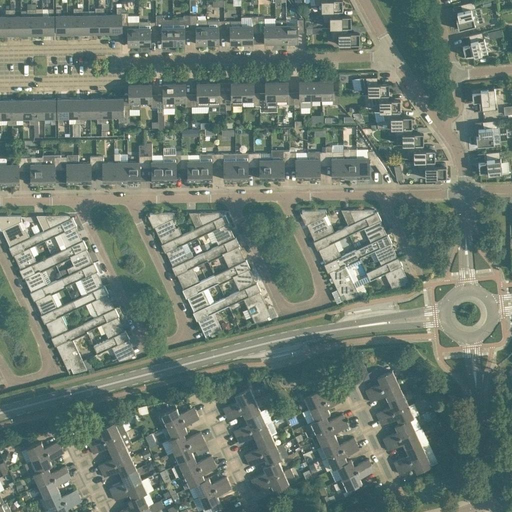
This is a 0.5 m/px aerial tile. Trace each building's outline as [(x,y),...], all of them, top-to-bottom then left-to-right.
[(314,0),(316,5),(321,4),(322,10),(340,9),(340,10),(343,10),(342,0),(336,0),(331,1),(331,0),(314,0)] [(461,4),(462,10),(457,12),(459,18),(456,19),(459,29),(475,24),(471,9),(476,7),(474,0),(461,4)] [(117,14),(111,14),(111,31),(122,31),(122,29),(122,12),(122,7),(117,6),(117,14)] [(57,32),(68,32),(67,15),(61,15),(61,7),(56,7),(57,32)] [(68,32),(79,31),(78,7),(74,7),(74,15),(67,15),(68,32)] [(79,31),(89,31),(89,14),(83,14),(82,7),(78,7),(79,31)] [(89,31),(100,31),(100,7),(95,7),(95,14),(89,14),(89,31)] [(100,31),(111,31),(111,14),(104,14),(104,7),(100,7),(100,31)] [(0,32),(11,33),(10,8),(6,8),(6,16),(0,15),(0,32)] [(15,8),(10,8),(11,33),(21,32),(21,16),(15,16),(15,8)] [(21,16),(21,32),(32,32),(32,8),(27,8),(28,15),(21,16)] [(32,32),(43,32),(43,8),(43,15),(36,15),(36,8),(32,8),(32,32)] [(49,8),(43,8),(43,32),(54,32),(54,8),(49,8)] [(340,18),(340,10),(340,9),(322,10),(324,21),(330,20),(330,27),(330,26),(348,26),(351,26),(351,16),(340,18)] [(128,45),(139,44),(139,21),(128,21),(128,12),(125,12),(122,12),(122,29),(128,29),(128,45)] [(156,14),(156,21),(156,34),(162,34),(162,44),(174,44),(173,18),(163,18),(162,14),(156,14)] [(185,33),(190,33),(190,15),(189,15),(183,15),(183,18),(173,18),(174,44),(185,44),(185,33)] [(197,43),(208,43),(207,25),(207,19),(197,20),(197,15),(190,15),(190,33),(196,33),(197,43)] [(253,32),(259,32),(258,16),(258,15),(252,15),(253,24),(241,25),(242,43),(253,42),(253,32)] [(264,16),(258,16),(259,32),(265,32),(265,42),(276,42),(276,24),(265,24),(264,16)] [(297,24),(286,24),(287,42),(298,42),(298,31),(304,31),(303,18),(297,18),(297,24)] [(276,19),(276,24),(276,42),(287,42),(286,24),(286,19),(276,19)] [(218,25),(207,25),(208,43),(219,43),(219,33),(225,33),(224,20),(218,20),(218,25)] [(230,20),(224,20),(225,33),(231,32),(231,43),(242,43),(241,25),(241,20),(230,20)] [(156,21),(139,21),(139,44),(151,44),(150,34),(156,34),(156,21)] [(348,34),(348,26),(330,26),(330,27),(332,38),(338,37),(338,43),(360,43),(360,32),(348,34)] [(489,36),(502,35),(501,28),(489,30),(489,36)] [(482,31),(469,35),(460,37),(465,57),(489,56),(482,31)] [(389,94),(389,82),(377,82),(377,76),(360,77),(362,89),(368,87),(368,94),(371,94),(389,93),(389,94)] [(300,91),(294,91),(294,104),(294,106),(311,106),(311,98),(311,80),(300,81),(300,91)] [(322,80),(311,80),(311,98),(322,98),(322,80)] [(333,80),(322,80),(322,98),(333,98),(333,103),(339,103),(339,90),(333,90),(333,80)] [(254,81),(243,82),(243,99),(254,99),(254,104),(255,104),(260,104),(260,92),(254,92),(254,81)] [(277,99),(277,81),(265,81),(266,91),(260,92),(260,104),(277,104),(277,99)] [(288,81),(277,81),(277,99),(288,99),(288,104),(294,104),(294,91),(288,91),(288,81)] [(192,106),(209,105),(208,82),(197,82),(197,93),(192,93),(192,106)] [(208,82),(209,105),(226,105),(226,92),(220,92),(220,82),(208,82)] [(232,92),(226,92),(226,105),(243,105),(243,99),(243,82),(231,82),(232,92)] [(141,108),(140,101),(140,83),(129,84),(129,101),(131,101),(131,108),(141,108)] [(152,106),(158,106),(157,93),(151,93),(151,83),(140,83),(140,101),(151,101),(152,106)] [(157,93),(158,106),(158,111),(163,111),(163,107),(175,106),(175,101),(174,83),(163,83),(163,93),(157,93)] [(192,106),(192,93),(186,93),(185,83),(174,83),(175,101),(186,100),(186,106),(192,106)] [(473,101),(479,101),(482,100),(482,110),(496,109),(494,87),(471,88),(471,89),(472,89),(473,101)] [(371,94),(373,105),(379,104),(379,111),(383,110),(400,110),(401,110),(401,99),(389,99),(389,94),(389,93),(371,94)] [(80,123),(80,98),(69,99),(69,115),(76,115),(76,123),(80,123)] [(91,98),(80,98),(80,123),(85,123),(84,115),(91,115),(91,98)] [(97,122),(102,122),(101,98),(91,98),(91,115),(97,115),(97,122)] [(112,98),(101,98),(102,122),(106,122),(106,115),(112,115),(112,98)] [(123,98),(112,98),(112,115),(119,115),(119,130),(124,130),(124,128),(124,122),(123,104),(123,98)] [(17,116),(23,116),(23,99),(12,100),(12,124),(17,124),(17,116)] [(33,99),(23,99),(23,116),(29,116),(29,124),(34,124),(33,99)] [(38,116),(45,116),(44,99),(33,99),(34,124),(38,124),(38,116)] [(44,99),(45,116),(51,116),(51,123),(56,123),(55,99),(44,99)] [(63,116),(69,115),(69,99),(58,99),(58,123),(63,123),(63,116)] [(12,124),(12,100),(1,100),(1,117),(8,117),(8,124),(9,126),(12,125),(12,124)] [(377,123),(378,128),(394,127),(412,126),(412,127),(412,115),(401,116),(400,110),(383,110),(384,119),(376,121),(377,123)] [(497,119),(483,121),(483,127),(478,128),(479,135),(476,135),(477,145),(494,143),(493,127),(497,127),(497,119)] [(394,127),(396,138),(402,137),(402,144),(406,144),(405,144),(423,143),(424,143),(423,132),(412,132),(412,127),(412,126),(394,127)] [(164,180),(164,160),(152,161),(152,142),(145,142),(145,144),(146,168),(152,167),(152,180),(155,180),(164,181),(164,180)] [(405,144),(406,144),(408,155),(414,154),(414,161),(417,161),(417,160),(435,160),(435,149),(423,149),(423,143),(405,144)] [(140,168),(146,168),(145,144),(139,144),(139,154),(139,161),(128,161),(128,180),(131,180),(140,182),(140,181),(139,181),(140,180),(140,168)] [(344,176),(344,157),(343,150),(332,151),(332,145),(326,145),(326,151),(326,164),(332,164),(332,176),(335,176),(344,178),(344,177),(344,176)] [(284,165),(290,165),(290,151),(290,148),(271,148),(272,158),(272,178),(275,177),(284,179),(284,178),(283,178),(284,177),(284,165)] [(356,176),(357,176),(357,157),(349,157),(349,148),(343,148),(343,150),(344,157),(344,176),(345,176),(345,175),(347,175),(347,176),(356,178),(356,177),(355,177),(356,176)] [(356,148),(357,157),(357,176),(360,176),(369,177),(368,177),(369,176),(369,164),(375,163),(375,157),(377,156),(373,150),(368,150),(368,148),(356,148)] [(308,177),(308,158),(296,158),(296,151),(290,151),(290,165),(296,165),(296,177),(299,177),(308,179),(308,178),(308,177)] [(320,164),(326,164),(326,151),(325,151),(319,151),(308,151),(308,158),(308,177),(311,177),(320,178),(319,178),(320,177),(320,164)] [(500,151),(483,152),(477,153),(479,174),(502,173),(500,151)] [(114,152),(115,161),(115,180),(116,180),(116,179),(118,179),(118,180),(127,182),(127,181),(127,180),(128,180),(128,161),(120,161),(120,152),(114,152)] [(236,178),(236,152),(218,153),(218,166),(224,166),(224,178),(227,178),(236,180),(236,179),(236,178)] [(248,166),(254,166),(254,152),(236,152),(236,178),(239,178),(248,180),(248,179),(247,179),(248,178),(248,166)] [(260,152),(254,152),(254,166),(260,165),(260,178),(263,178),(272,179),(272,178),(272,158),(260,159),(260,152)] [(176,167),(182,167),(182,153),(164,154),(164,160),(164,180),(167,179),(175,181),(176,180),(175,180),(176,179),(176,167)] [(200,179),(200,160),(188,160),(188,153),(182,153),(182,167),(188,167),(188,179),(191,179),(200,181),(200,180),(200,179)] [(200,153),(200,160),(200,179),(203,179),(211,180),(212,180),(211,180),(212,179),(212,166),(218,166),(218,153),(200,153)] [(79,181),(79,162),(68,162),(67,155),(61,156),(61,169),(67,169),(67,181),(70,181),(79,183),(79,182),(79,181)] [(91,169),(97,168),(97,155),(90,155),(90,162),(79,162),(79,181),(82,181),(91,183),(91,182),(91,181),(91,169)] [(103,155),(97,155),(97,168),(103,168),(103,181),(106,181),(115,182),(115,181),(115,180),(115,161),(103,161),(103,155)] [(19,170),(25,170),(25,156),(18,156),(18,163),(7,163),(7,182),(10,182),(19,184),(19,183),(19,182),(19,170)] [(43,156),(31,156),(25,156),(25,170),(31,170),(31,182),(34,182),(43,183),(43,182),(43,162),(43,156)] [(55,169),(61,169),(61,156),(54,156),(54,162),(43,162),(43,182),(46,182),(55,183),(55,181),(55,169)] [(382,174),(387,170),(377,156),(375,157),(375,163),(382,174)] [(417,160),(417,161),(419,172),(425,171),(425,177),(447,177),(446,165),(435,166),(435,160),(417,160)] [(349,224),(346,226),(349,234),(364,227),(371,242),(383,236),(381,231),(384,230),(382,227),(383,226),(383,225),(380,220),(381,219),(380,215),(377,211),(375,212),(374,211),(374,208),(351,209),(351,212),(356,221),(349,224)] [(302,211),(300,212),(306,224),(307,223),(308,223),(310,228),(309,228),(315,240),(335,231),(331,223),(328,224),(324,215),(327,214),(326,213),(326,209),(302,210),(302,211)] [(349,210),(344,212),(349,224),(356,221),(351,212),(351,209),(349,209),(349,210)] [(196,212),(191,215),(197,227),(204,224),(199,214),(199,211),(196,211),(196,212)] [(197,227),(193,229),(197,237),(207,232),(212,230),(217,240),(219,244),(231,238),(229,234),(231,233),(230,229),(231,229),(228,222),(229,222),(225,214),(222,215),(222,214),(222,212),(222,211),(199,211),(199,214),(204,224),(197,227)] [(150,214),(148,215),(153,226),(155,226),(156,225),(158,230),(157,231),(163,243),(182,234),(179,226),(176,227),(172,218),(174,217),(174,216),(174,212),(150,212),(150,214)] [(44,216),(39,218),(45,230),(51,227),(46,217),(46,214),(44,214),(44,216)] [(45,230),(41,232),(45,240),(55,235),(60,233),(64,241),(59,245),(62,249),(66,247),(79,241),(77,237),(79,236),(77,232),(79,231),(76,225),(77,225),(73,216),(70,218),(69,216),(69,214),(70,214),(46,214),(46,217),(51,227),(45,230)] [(0,226),(1,229),(2,229),(4,228),(6,233),(5,234),(10,245),(10,246),(30,237),(26,228),(24,230),(19,221),(22,220),(21,218),(21,215),(0,215),(0,226)] [(315,240),(314,241),(318,249),(319,248),(322,255),(323,254),(325,258),(327,257),(329,261),(342,255),(339,250),(334,241),(339,239),(349,234),(346,226),(335,231),(315,240)] [(163,243),(162,243),(165,252),(167,251),(169,257),(170,257),(171,257),(172,261),(175,260),(177,264),(189,258),(193,256),(191,251),(187,253),(182,244),(187,242),(197,237),(193,229),(182,234),(163,243)] [(10,246),(9,246),(13,254),(14,254),(17,260),(18,260),(20,263),(22,262),(24,267),(37,261),(34,255),(30,247),(35,244),(45,240),(41,232),(35,234),(30,237),(10,246)] [(371,242),(356,248),(356,249),(360,257),(370,252),(375,250),(379,259),(382,264),(393,259),(394,258),(392,254),(394,253),(392,249),(394,249),(391,242),(392,242),(388,234),(387,234),(383,236),(371,242)] [(207,250),(204,251),(208,259),(208,261),(223,254),(229,267),(242,261),(240,257),(242,256),(240,252),(241,251),(239,245),(240,244),(236,236),(235,237),(231,238),(219,244),(207,250)] [(62,249),(52,254),(56,264),(71,257),(74,264),(67,267),(70,273),(77,270),(90,264),(87,259),(90,258),(88,255),(89,254),(86,248),(87,247),(84,239),(82,240),(79,241),(66,247),(62,249)] [(346,298),(360,295),(356,286),(353,281),(347,268),(346,265),(361,258),(360,257),(356,249),(356,248),(342,255),(329,261),(325,263),(324,263),(328,272),(329,271),(332,276),(332,277),(333,277),(339,289),(342,288),(344,293),(340,294),(342,299),(346,298)] [(173,265),(172,266),(176,274),(177,274),(180,280),(181,279),(183,283),(185,282),(187,287),(200,281),(193,266),(208,259),(204,251),(193,256),(189,258),(177,264),(173,265)] [(21,268),(20,269),(24,277),(25,277),(28,283),(29,282),(31,286),(33,285),(35,289),(48,284),(41,271),(45,269),(56,264),(52,254),(50,255),(46,256),(37,261),(24,267),(21,268)] [(367,271),(366,271),(368,275),(370,279),(385,272),(392,286),(405,283),(406,283),(403,277),(405,276),(403,272),(404,271),(403,269),(401,265),(402,264),(399,256),(398,257),(394,258),(393,259),(382,264),(367,271)] [(229,267),(215,274),(218,282),(234,277),(240,290),(252,284),(250,279),(252,278),(251,275),(252,274),(249,268),(250,267),(246,259),(245,259),(242,261),(229,267)] [(70,273),(62,277),(66,285),(75,281),(81,278),(88,292),(100,287),(98,282),(100,281),(99,277),(100,277),(100,276),(97,270),(98,270),(94,262),(93,262),(90,264),(77,270),(70,273)] [(184,288),(183,289),(187,297),(188,296),(190,302),(191,303),(192,302),(194,306),(196,305),(198,309),(210,303),(209,301),(204,289),(218,282),(215,274),(200,281),(187,287),(184,288)] [(32,291),(30,292),(34,300),(35,299),(38,305),(38,306),(40,305),(41,309),(44,308),(46,312),(58,306),(52,293),(67,286),(66,285),(62,277),(57,279),(51,282),(48,284),(35,289),(32,291)] [(240,290),(225,296),(225,297),(229,305),(239,300),(244,298),(252,316),(255,322),(268,318),(267,316),(265,311),(267,310),(261,297),(263,297),(262,296),(260,290),(261,290),(257,282),(256,282),(252,284),(240,290)] [(363,283),(356,286),(360,295),(368,293),(363,283)] [(82,295),(73,299),(73,300),(77,307),(87,303),(92,314),(94,317),(98,315),(111,309),(109,305),(111,304),(109,300),(110,299),(108,293),(109,292),(105,284),(104,285),(100,287),(88,292),(82,295)] [(70,291),(73,299),(80,295),(77,288),(70,291)] [(194,311),(193,311),(197,319),(198,319),(201,325),(202,325),(204,328),(206,327),(209,333),(210,334),(223,330),(214,312),(229,305),(225,297),(225,296),(214,302),(210,303),(198,309),(194,311)] [(42,314),(41,314),(45,322),(46,322),(49,328),(50,328),(52,331),(54,330),(56,335),(69,329),(62,314),(77,307),(73,300),(73,299),(58,306),(46,312),(42,314)] [(89,319),(84,322),(88,332),(87,330),(102,323),(109,338),(121,332),(119,327),(122,326),(120,323),(121,322),(118,316),(119,315),(115,307),(114,308),(111,309),(98,315),(94,317),(89,319)] [(229,323),(226,321),(221,323),(223,330),(230,328),(229,323)] [(53,336),(52,337),(55,345),(57,345),(60,351),(61,350),(67,363),(69,362),(71,367),(74,372),(87,368),(92,367),(88,357),(83,359),(73,339),(88,332),(84,322),(69,329),(56,335),(53,336)] [(94,345),(98,353),(113,346),(119,360),(133,356),(132,355),(130,350),(132,349),(130,345),(132,345),(132,344),(129,338),(130,338),(126,330),(125,330),(121,332),(109,338),(94,345)] [(374,375),(377,374),(380,373),(377,367),(371,369),(374,375)] [(365,389),(368,394),(398,380),(392,369),(377,376),(380,382),(365,389)] [(368,394),(371,401),(386,394),(388,399),(403,392),(398,380),(368,394)] [(223,407),(225,412),(255,398),(250,387),(235,394),(238,400),(223,407)] [(304,396),(309,407),(339,393),(337,388),(322,395),(319,389),(304,396)] [(376,412),(379,418),(409,404),(403,392),(388,399),(391,405),(376,412)] [(309,407),(315,418),(315,419),(326,414),(330,412),(327,406),(342,400),(339,393),(309,407)] [(261,410),(255,398),(225,412),(228,418),(243,412),(246,417),(261,410)] [(399,422),(399,423),(414,416),(409,404),(379,418),(382,424),(396,417),(399,422)] [(162,413),(167,425),(197,411),(194,406),(179,412),(177,407),(162,413)] [(128,418),(135,414),(132,407),(125,410),(128,418)] [(234,430),(236,436),(271,419),(266,408),(261,410),(246,417),(248,423),(234,430)] [(200,417),(197,411),(167,425),(172,436),(172,437),(183,432),(184,432),(188,430),(185,424),(200,417)] [(311,420),(317,432),(346,418),(343,413),(329,420),(326,414),(315,419),(315,418),(311,420)] [(416,415),(414,416),(399,423),(399,422),(395,424),(398,430),(383,437),(385,443),(415,429),(421,426),(416,415)] [(103,434),(88,441),(90,446),(126,430),(121,418),(115,421),(100,428),(103,434)] [(346,418),(317,432),(311,435),(317,446),(322,444),(337,437),(334,432),(349,425),(346,418)] [(254,435),(256,440),(271,433),(276,431),(271,419),(236,436),(239,442),(254,435)] [(87,440),(97,434),(94,429),(84,435),(87,440)] [(403,442),(406,448),(421,441),(415,429),(385,443),(388,449),(403,442)] [(126,430),(90,446),(93,452),(108,445),(111,451),(131,441),(126,430)] [(175,450),(204,437),(201,431),(186,438),(184,432),(183,432),(172,437),(172,436),(169,438),(175,450)] [(247,459),(277,445),(271,433),(256,440),(259,446),(244,453),(247,459)] [(322,444),(328,455),(357,442),(354,436),(339,443),(337,437),(322,444)] [(175,450),(180,461),(194,455),(191,449),(206,442),(204,437),(175,450)] [(27,447),(32,459),(62,445),(59,439),(44,446),(42,440),(27,447)] [(99,464),(101,470),(131,456),(126,445),(131,442),(131,441),(111,451),(113,457),(99,464)] [(394,461),(396,466),(426,452),(421,441),(406,448),(408,454),(394,461)] [(333,467),(337,465),(347,461),(345,455),(360,448),(357,442),(328,455),(333,467)] [(62,445),(32,459),(37,470),(37,471),(48,465),(49,466),(53,464),(50,458),(65,451),(62,445)] [(265,458),(267,464),(278,459),(282,457),(277,445),(247,459),(250,465),(265,458)] [(151,454),(148,449),(142,451),(145,457),(151,454)] [(9,450),(2,454),(5,460),(12,456),(9,450)] [(446,454),(448,461),(452,459),(455,458),(452,451),(446,454)] [(432,465),(427,455),(426,452),(396,466),(399,472),(414,466),(417,472),(432,465)] [(180,461),(186,473),(214,460),(212,454),(197,461),(194,455),(180,461)] [(137,467),(131,456),(101,470),(104,476),(119,469),(121,474),(137,467)] [(337,465),(342,477),(372,463),(369,458),(354,465),(351,459),(348,461),(347,461),(337,465)] [(251,478),(254,484),(284,470),(278,459),(267,464),(263,465),(266,472),(251,478)] [(191,485),(194,484),(194,483),(205,478),(202,473),(217,466),(214,460),(186,473),(191,485)] [(312,472),(317,470),(314,463),(309,465),(312,472)] [(342,477),(343,477),(336,480),(342,492),(362,482),(360,476),(374,469),(372,463),(342,477)] [(34,472),(39,484),(68,470),(66,465),(51,471),(49,466),(48,465),(37,471),(37,470),(34,472)] [(109,487),(112,493),(142,479),(137,467),(121,474),(124,480),(109,487)] [(39,484),(45,495),(59,489),(57,483),(71,476),(68,470),(39,484)] [(254,484),(256,488),(257,490),(271,483),(274,489),(289,482),(284,470),(254,484)] [(194,484),(199,495),(229,481),(227,475),(212,482),(209,476),(205,478),(194,483),(194,484)] [(130,492),(132,498),(143,493),(148,490),(154,488),(148,476),(142,479),(112,493),(115,499),(130,492)] [(232,487),(229,481),(199,495),(205,507),(220,500),(217,494),(232,487)] [(59,489),(45,495),(50,507),(79,494),(77,488),(62,495),(59,489)] [(130,511),(148,504),(143,493),(132,498),(128,500),(131,506),(117,511),(130,511)] [(43,510),(44,511),(69,511),(67,507),(82,500),(79,494),(50,507),(43,510)] [(0,511),(11,511),(7,501),(4,502),(0,503),(0,511)]
